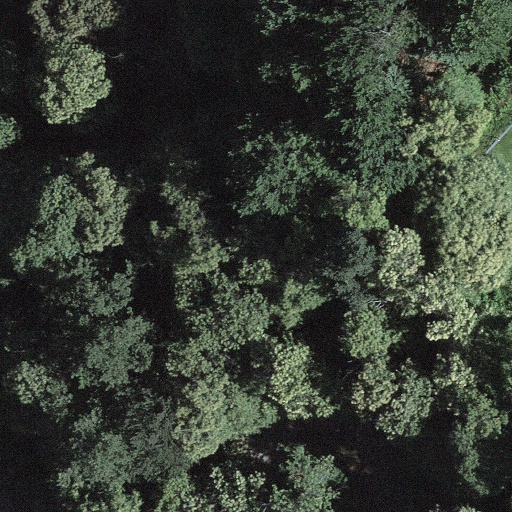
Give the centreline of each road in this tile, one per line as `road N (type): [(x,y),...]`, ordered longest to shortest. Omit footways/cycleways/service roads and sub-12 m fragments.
road 1 (track): [(292,406),(327,404),(354,420),(394,511)]
road 2 (track): [(289,511),(266,447),(268,431),(292,406)]
